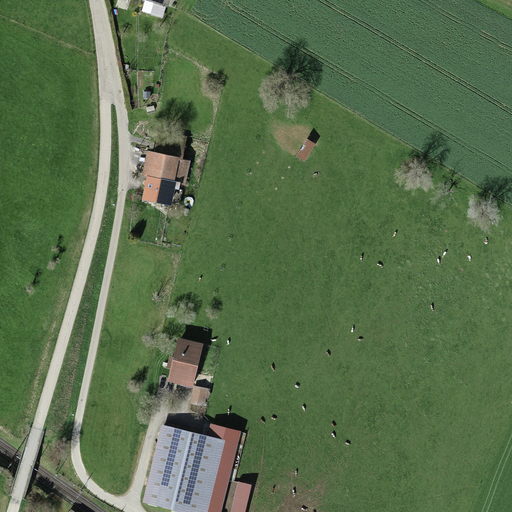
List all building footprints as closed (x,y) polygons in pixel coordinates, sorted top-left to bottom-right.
[(154,153),(181,158),(186,134),(159,128),(154,153)] [(315,144),(306,139),(296,157),(305,162),(315,144)] [(149,176),(144,199),(171,204),(176,183),(184,184),(189,160),(181,158),(154,153),(150,152),(145,175),(149,176)] [(180,339),(170,380),(192,385),(203,345),(180,339)] [(163,427),(145,502),(187,511),(232,511),(240,485),(226,482),(239,431),(213,425),(210,438),(163,427)]
